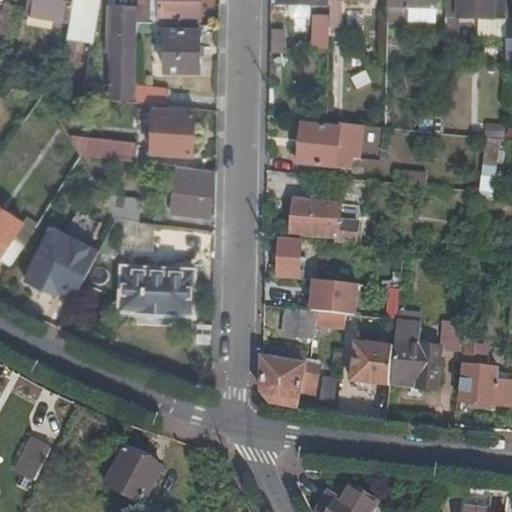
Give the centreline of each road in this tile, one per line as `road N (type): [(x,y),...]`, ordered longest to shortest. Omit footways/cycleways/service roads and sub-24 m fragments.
road 1 (residential): [(248,0),(243,431)]
road 2 (residential): [(243,431),(511,464)]
road 3 (residential): [(0,326),(115,383),(243,431)]
